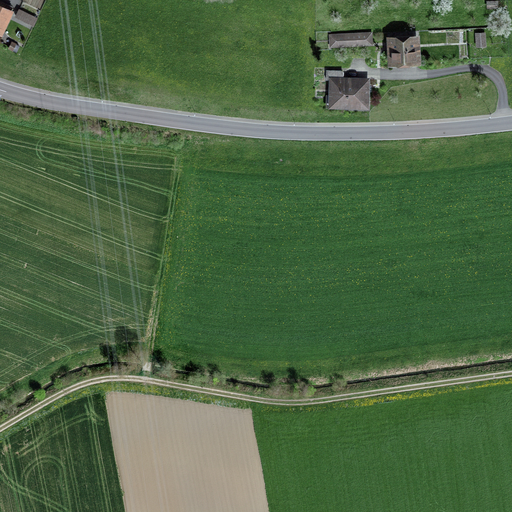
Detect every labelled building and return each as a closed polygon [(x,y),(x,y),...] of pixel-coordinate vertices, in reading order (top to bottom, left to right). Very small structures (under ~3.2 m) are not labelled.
[(15,9),(0,1),(0,29),(4,32),(15,9)] [(38,20),(19,11),(16,18),(34,27),(38,20)] [(367,33),(330,35),(331,45),(367,43),(367,33)] [(485,46),(484,33),(476,34),(477,46),(485,46)] [(418,38),(387,40),(389,67),(420,65),(418,38)] [(326,107),(347,107),(347,105),(367,106),(367,80),(341,79),(341,71),(326,71),(326,79),(331,79),(331,95),(326,95),(326,107)]
